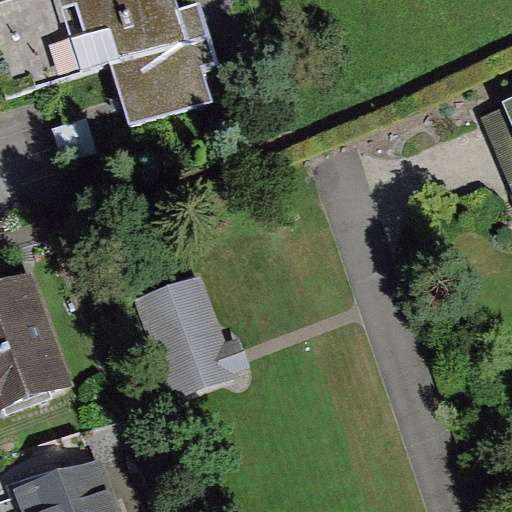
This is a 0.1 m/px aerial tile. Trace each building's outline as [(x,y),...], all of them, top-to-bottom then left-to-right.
[(19,0),(0,6),(0,77),(8,102),(113,69),(132,130),(212,105),(201,73),(217,68),(198,9),(181,15),(176,0),(19,0)] [(511,106),(479,121),(511,198),(511,106)] [(33,277),(0,289),(0,418),(75,391),(33,277)] [(202,282),(136,306),(174,408),(241,383),(239,378),(251,373),(240,343),(227,348),(202,282)] [(121,511),(105,464),(14,496),(20,511),(121,511)]
